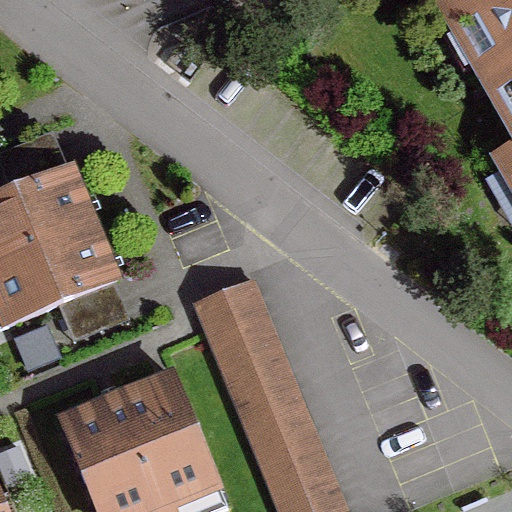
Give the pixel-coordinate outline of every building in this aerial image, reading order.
[(511,0),(461,0),(465,6),(446,17),(486,86),(504,75),(511,88),(511,0)] [(511,147),(493,159),(511,192),(511,147)] [(0,320),(4,330),(110,287),(103,268),(79,209),(64,173),(0,198),(0,320)] [(193,309),(276,511),(341,511),(249,286),(193,309)] [(156,511),(214,488),(170,382),(116,404),(57,428),(91,511),(156,511)]
